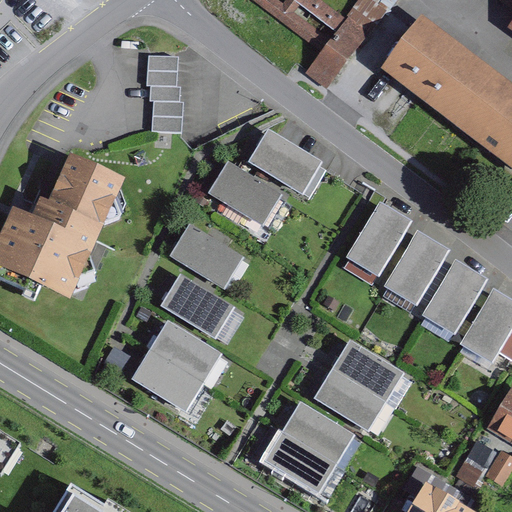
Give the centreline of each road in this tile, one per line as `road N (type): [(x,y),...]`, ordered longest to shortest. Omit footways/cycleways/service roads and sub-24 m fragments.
road 1 (residential): [(511,264),(170,0)]
road 2 (primary): [(0,362),(244,511)]
road 3 (residential): [(131,0),(0,102)]
